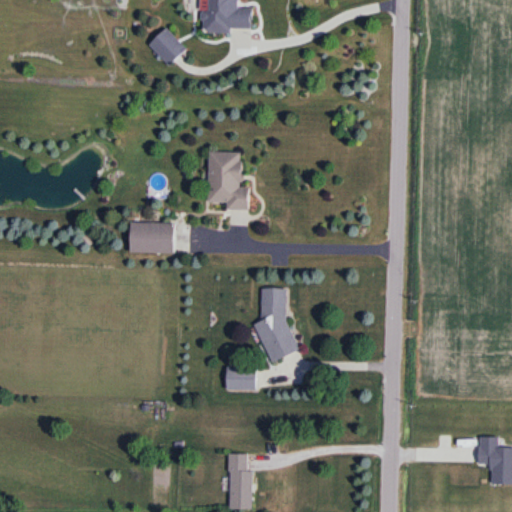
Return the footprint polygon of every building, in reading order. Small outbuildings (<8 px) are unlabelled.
[(239,0),(205,0),(205,32),(253,33),(253,11),(239,11),(239,0)] [(151,47),(171,67),(188,50),(167,30),(151,47)] [(250,211),(251,187),(243,187),(244,154),(210,153),(209,205),(228,206),(228,210),(250,211)] [(175,225),(132,225),(132,254),(175,254),(175,225)] [(288,290),(263,290),(263,322),(257,325),(273,363),(301,352),(288,320),(288,290)] [(257,368),(228,368),(228,391),(257,391),(257,368)] [(253,510),(253,455),(231,455),(231,510),(253,510)]
